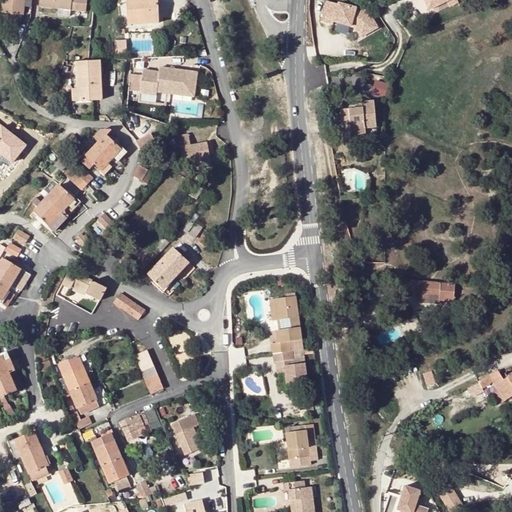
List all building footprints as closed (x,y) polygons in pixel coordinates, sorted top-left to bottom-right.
[(24,0),(2,0),(2,13),(7,14),(7,23),(13,23),(12,27),(19,27),(20,15),(23,16),(24,0)] [(39,0),(39,6),(85,11),(85,0),(39,0)] [(156,0),(127,0),(129,25),(158,24),(156,0)] [(351,27),(342,26),(341,37),(350,38),(351,27)] [(99,61),(88,62),(75,62),(77,89),(72,89),(73,101),(101,99),(99,61)] [(192,97),(196,73),(158,68),(157,73),(142,70),(137,102),(164,106),(166,93),(192,97)] [(373,92),(387,96),(391,83),(376,79),(373,92)] [(364,103),(364,104),(364,108),(360,109),(350,110),(351,125),(352,137),(367,135),(367,129),(378,128),(377,102),(364,103)] [(350,110),(342,110),(343,125),(351,125),(350,110)] [(148,125),(136,122),(130,139),(142,143),(145,133),(149,134),(150,129),(147,128),(148,125)] [(101,130),(94,137),(99,142),(81,162),(89,170),(94,165),(105,174),(124,154),(106,136),(111,130),(101,130)] [(182,166),(194,164),(209,161),(206,143),(189,146),(187,135),(171,137),(174,155),(180,154),(182,166)] [(76,143),(71,147),(78,154),(83,149),(76,143)] [(56,164),(52,168),(56,171),(55,173),(61,178),(64,175),(81,190),(91,179),(78,166),(69,176),(56,164)] [(150,174),(140,167),(134,175),(145,182),(150,174)] [(36,198),(32,203),(37,208),(32,213),(53,232),(79,204),(58,185),(41,203),(36,198)] [(202,190),(193,185),(188,194),(196,199),(202,190)] [(104,215),(93,225),(99,231),(102,228),(106,231),(113,224),(104,215)] [(186,233),(196,220),(192,217),(191,216),(182,230),(186,233)] [(196,224),(189,235),(194,239),(202,228),(196,224)] [(29,237),(18,230),(14,238),(24,244),(29,237)] [(206,232),(198,242),(204,247),(212,237),(206,232)] [(81,235),(76,240),(84,248),(89,243),(81,235)] [(136,264),(130,271),(134,275),(140,269),(142,270),(157,254),(155,252),(159,248),(161,250),(168,243),(162,238),(152,249),(151,248),(136,264)] [(134,243),(129,247),(133,251),(138,247),(134,243)] [(20,250),(10,244),(5,251),(16,257),(20,250)] [(0,301),(1,302),(0,303),(6,308),(14,295),(7,291),(10,286),(20,291),(29,275),(2,259),(0,262),(0,254),(4,248),(0,245),(0,301)] [(173,248),(147,275),(163,290),(188,263),(173,248)] [(367,252),(358,252),(358,262),(367,262),(367,252)] [(126,255),(119,262),(128,270),(135,263),(126,255)] [(71,270),(63,284),(70,288),(72,286),(74,282),(87,290),(85,293),(99,300),(105,289),(71,270)] [(401,292),(418,294),(433,296),(439,296),(439,303),(445,303),(445,300),(453,301),(455,285),(402,280),(401,292)] [(72,286),(85,293),(87,290),(74,282),(72,286)] [(271,340),(272,350),(290,348),(289,338),(301,337),(295,292),(275,295),(277,317),(288,316),(289,326),(276,327),(278,339),(271,340)] [(119,293),(113,302),(138,319),(144,310),(119,293)] [(273,358),(276,358),(292,356),(291,347),(290,348),(272,350),(273,358)] [(0,397),(16,391),(14,387),(8,373),(13,371),(7,355),(0,357),(0,397)] [(292,356),(276,358),(277,369),(283,369),(282,362),(304,360),(304,355),(292,356)] [(78,408),(81,414),(99,406),(97,402),(77,357),(58,365),(61,372),(77,408),(78,408)] [(304,360),(282,362),(283,369),(285,387),(298,386),(298,380),(306,379),(304,360)] [(154,367),(141,372),(151,394),(163,388),(154,367)] [(494,382),(500,392),(505,401),(511,397),(511,374),(508,376),(506,373),(501,376),(498,370),(478,382),(479,384),(482,389),(494,382)] [(20,385),(13,371),(8,373),(14,387),(20,385)] [(435,384),(431,372),(423,374),(427,387),(435,384)] [(482,389),(479,384),(468,390),(473,397),(484,391),(482,389)] [(498,406),(505,401),(500,392),(492,397),(498,406)] [(8,405),(2,409),(9,420),(15,416),(8,405)] [(77,411),(72,414),(79,428),(92,423),(89,416),(81,420),(77,411)] [(142,413),(137,415),(142,426),(147,425),(142,413)] [(137,415),(119,422),(127,442),(146,434),(142,426),(137,415)] [(194,415),(172,424),(185,454),(201,448),(193,429),(199,426),(194,415)] [(286,439),(288,457),(289,464),(309,462),(309,458),(308,454),(317,453),(312,422),(304,423),(304,428),(285,430),(286,439)] [(92,430),(80,435),(83,441),(95,436),(92,430)] [(33,432),(9,442),(16,459),(22,456),(32,481),(49,474),(45,466),(47,465),(33,432)] [(111,434),(97,440),(92,442),(93,445),(98,457),(109,484),(114,482),(119,492),(128,487),(124,477),(128,475),(124,465),(111,434)] [(95,436),(83,441),(87,448),(93,445),(92,442),(97,440),(95,436)] [(67,469),(59,473),(64,484),(72,480),(67,469)] [(188,476),(188,485),(203,483),(201,474),(188,476)] [(303,477),(282,480),(284,487),(287,487),(291,511),(314,511),(310,484),(304,485),(303,477)] [(145,481),(136,485),(139,493),(136,494),(138,499),(150,493),(145,481)] [(399,510),(398,511),(426,511),(428,509),(414,505),(419,490),(403,485),(396,509),(399,510)] [(443,490),(447,510),(461,507),(457,487),(443,490)] [(178,502),(175,495),(167,498),(170,506),(178,502)] [(203,511),(201,500),(184,504),(185,511),(203,511)]
